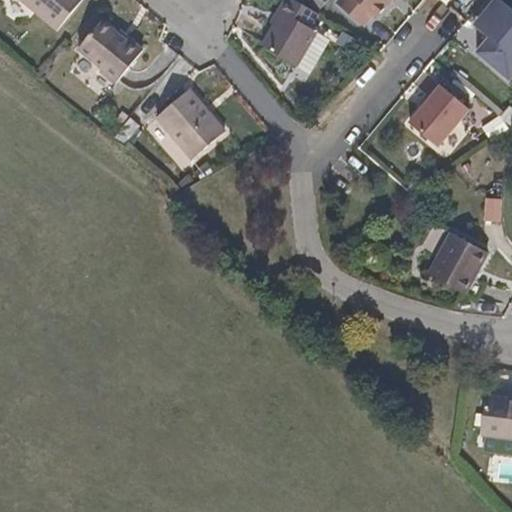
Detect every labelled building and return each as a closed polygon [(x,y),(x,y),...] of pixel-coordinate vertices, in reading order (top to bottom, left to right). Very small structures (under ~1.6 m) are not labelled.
[(82,0),(19,0),(26,5),(58,31),(82,0)] [(297,67),(311,42),(316,33),(310,29),(317,15),(303,7),(290,0),(284,0),(280,8),(275,16),(279,19),(263,47),(297,67)] [(390,5),(394,0),(344,0),(338,7),(365,29),(375,17),(378,20),(390,5)] [(511,80),(511,79),(511,9),(500,0),(495,0),(482,17),(498,31),(479,53),(511,80)] [(119,84),(144,53),(129,40),(127,41),(102,21),(81,50),(106,69),(104,71),(119,84)] [(436,150),(442,142),(468,112),(438,87),(428,98),(431,100),(423,110),(421,112),(408,127),(436,150)] [(193,162),(224,135),(187,93),(154,122),(193,162)] [(423,110),(431,100),(428,98),(420,108),(423,110)] [(498,221),(499,199),(484,199),(483,220),(498,221)] [(471,281),(487,253),(450,232),(445,241),(432,264),(426,275),(440,282),(456,291),(459,293),(461,294),(462,295),(463,294),(473,299),(481,287),(471,281)] [(511,443),(511,406),(508,406),(487,403),(484,421),(484,422),(483,430),(481,440),(511,443)] [(483,430),(484,422),(484,421),(477,420),(476,428),(483,430)]
